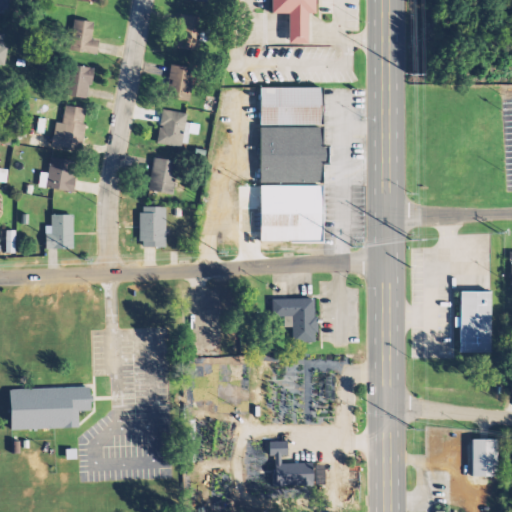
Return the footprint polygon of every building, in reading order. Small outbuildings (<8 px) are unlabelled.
[(273,0),(317,0),(317,11),(310,11),(292,11),(273,11),(273,0)] [(310,11),(310,41),(291,41),(292,11),(310,11)] [(203,17),(180,13),(174,46),(197,50),(203,17)] [(90,32),(91,20),(73,18),(70,50),(97,52),(98,33),(90,32)] [(0,64),(3,65),(9,34),(0,32),(0,64)] [(63,93),(87,98),(94,67),(69,62),(63,93)] [(165,95),(189,100),(195,68),(170,63),(165,95)] [(323,123),(260,123),(261,86),(323,87),(323,123)] [(89,110),(71,104),(60,140),(79,145),(89,110)] [(156,143),(187,147),(191,112),(160,108),(156,143)] [(324,126),(324,145),(261,145),(261,126),(324,126)] [(261,163),(261,145),(324,145),(331,145),(331,163),(324,163),(261,163)] [(49,167),(42,166),(38,184),(71,191),(77,161),(51,156),(49,167)] [(147,190),(172,194),(177,160),(153,156),(147,190)] [(324,163),(324,181),(261,182),(261,163),(324,163)] [(262,185),(326,185),(325,240),(262,240),(262,185)] [(165,246),(165,205),(139,205),(139,246),(165,246)] [(73,213),(53,213),(53,224),(45,224),(45,247),(73,247),(73,213)] [(491,351),(489,291),(457,292),(459,353),(491,351)] [(272,297),(315,297),(315,317),(318,317),(318,331),(315,331),(315,341),(289,341),(288,315),(272,316),(272,297)] [(10,389),(90,386),(91,408),(79,408),(80,426),(12,429),(10,389)] [(312,463),(283,463),(283,455),(288,455),(288,440),(270,440),(270,454),(276,454),(276,472),(273,472),(273,485),(312,485),(312,463)] [(495,440),(469,440),(470,477),(495,477),(495,440)]
